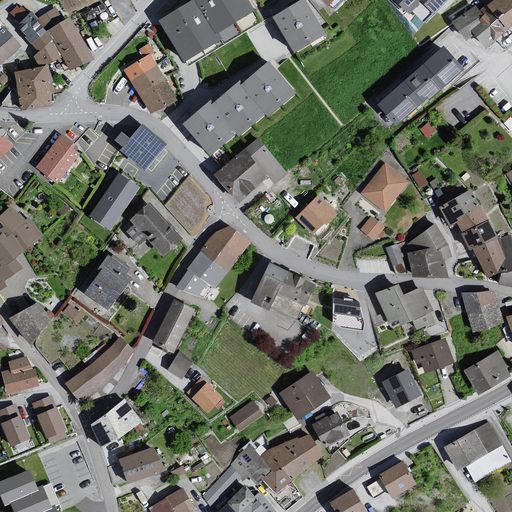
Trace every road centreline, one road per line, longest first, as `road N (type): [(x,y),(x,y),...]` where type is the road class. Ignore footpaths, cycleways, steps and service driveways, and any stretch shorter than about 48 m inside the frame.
road 1 (unclassified): [(511,291),(324,273),(283,257),(231,212)]
road 2 (residential): [(231,212),(185,259),(126,381),(82,419)]
road 3 (secondary): [(304,511),(374,460),(484,402)]
road 4 (unclassified): [(231,212),(158,126),(83,105)]
road 5 (residential): [(83,105),(84,81),(158,0)]
